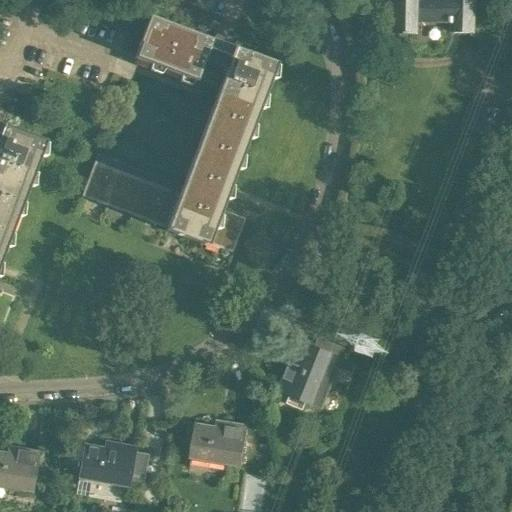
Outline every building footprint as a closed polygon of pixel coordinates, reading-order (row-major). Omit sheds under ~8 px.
[(452,33),(474,34),(474,0),(395,0),(395,34),(417,35),(418,18),(450,19),(450,24),(452,24),(452,33)] [(162,227),(160,229),(205,246),(206,244),(231,253),(244,219),(219,209),(225,194),(231,179),(275,64),(219,43),(149,16),(133,59),(214,89),(186,162),(178,184),(175,192),(94,162),(81,196),(162,227)] [(467,127),(493,137),(502,114),(476,105),(467,127)] [(11,130),(4,127),(0,125),(0,330),(1,331),(14,296),(0,291),(0,259),(45,142),(11,130)] [(416,302),(448,310),(455,288),(423,280),(416,302)] [(278,392),(312,405),(329,363),(338,366),(346,344),(320,333),(314,347),(311,346),(307,356),(295,351),(278,392)] [(195,435),(191,456),(225,462),(225,463),(240,466),(246,427),(231,424),(230,432),(196,426),(196,427),(188,426),(187,433),(195,435)] [(90,479),(88,493),(120,499),(123,486),(141,490),(147,454),(134,451),(134,448),(119,445),(117,453),(84,447),(76,446),(74,457),(81,459),(78,477),(90,479)] [(13,489),(31,491),(37,452),(22,450),(20,457),(0,453),(0,484),(14,487),(13,489)]
